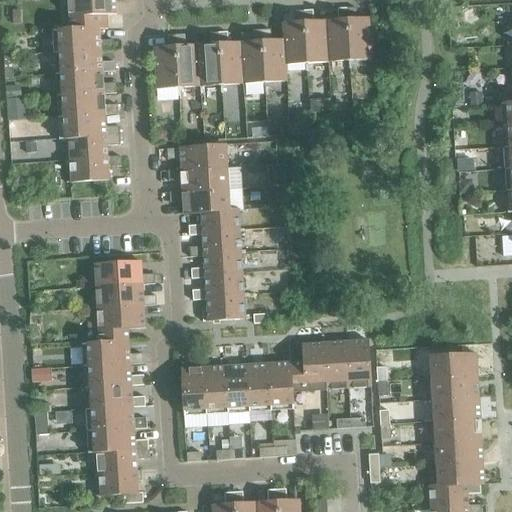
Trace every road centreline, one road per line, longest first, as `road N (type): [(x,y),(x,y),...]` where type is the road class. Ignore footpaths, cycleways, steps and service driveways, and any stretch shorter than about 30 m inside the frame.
road 1 (residential): [(142,224),(171,235),(176,327),(163,349),(167,476),(347,463),(349,511)]
road 2 (residential): [(17,511),(0,264)]
road 3 (residential): [(149,0),(134,32),(142,224)]
road 4 (residential): [(0,231),(142,224)]
